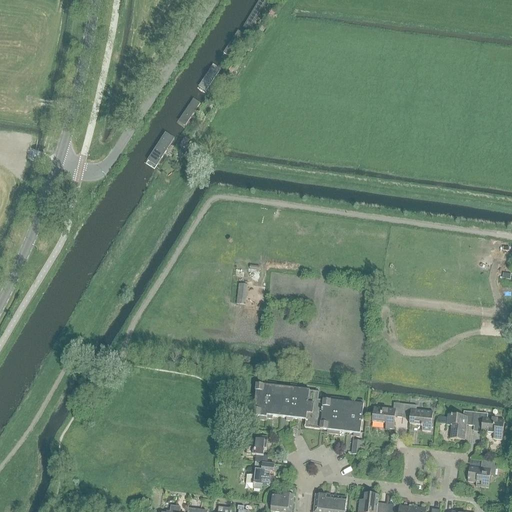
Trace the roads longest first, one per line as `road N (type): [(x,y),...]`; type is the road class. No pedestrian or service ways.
road 1 (unclassified): [(57,164),(93,172),(113,157),(211,0)]
road 2 (secondary): [(57,164),(93,0)]
road 3 (residential): [(404,487),(408,454),(454,458),(450,497),(403,495)]
road 4 (secondary): [(0,308),(57,164)]
